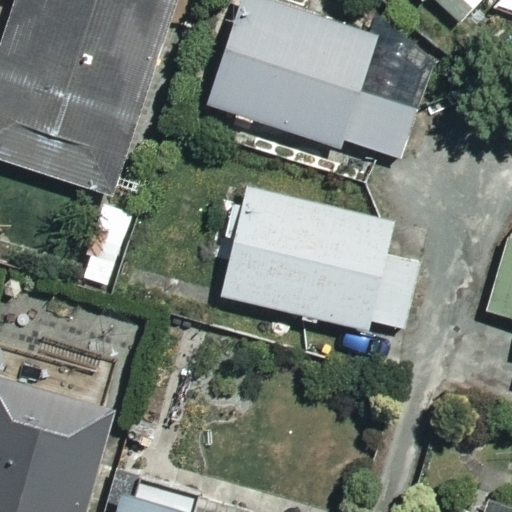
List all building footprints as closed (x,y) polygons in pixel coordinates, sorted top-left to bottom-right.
[(185,0),(27,0),(0,80),(0,164),(116,204),(185,0)] [(511,18),(511,0),(500,16),(511,18)] [(383,42),(252,3),(220,115),(397,167),(413,111),(367,97),(383,42)] [(230,249),(243,252),(231,304),(406,345),(424,266),(396,260),(403,230),(260,197),(256,212),(239,208),(230,249)] [(141,221),(106,210),(83,283),(118,294),(141,221)] [(511,243),(490,316),(511,322),(511,243)] [(42,370),(0,357),(0,511),(103,511),(129,426),(33,398),(42,370)]
